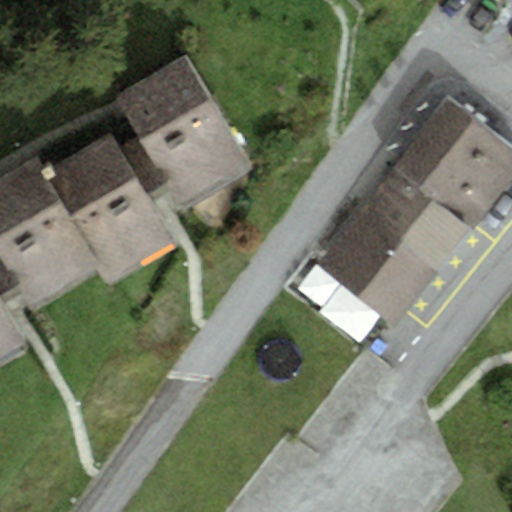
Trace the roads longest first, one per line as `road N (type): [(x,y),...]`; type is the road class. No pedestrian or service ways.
road 1 (residential): [(511,83),(459,60),(427,64),(396,91),(105,511)]
road 2 (residential): [(322,511),(511,267)]
